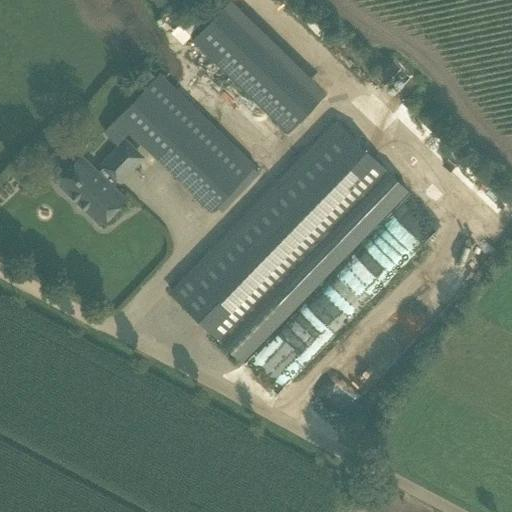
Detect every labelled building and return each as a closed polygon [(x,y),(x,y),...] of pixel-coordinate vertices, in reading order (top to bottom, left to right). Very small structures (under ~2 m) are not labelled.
[(206,0),(182,25),(190,33),(216,8),(207,0),(206,0)] [(223,6),(191,39),(287,133),(319,100),(223,6)] [(211,210),(256,165),(161,72),(104,131),(117,145),(125,137),(125,138),(131,132),(211,210)] [(171,292),(200,320),(228,347),(242,362),(409,191),(399,182),(385,167),(338,121),(171,292)] [(113,186),(116,182),(102,168),(99,172),(81,156),(57,181),(101,223),(125,198),(113,186)] [(386,271),(420,228),(396,209),(377,234),(381,237),(369,252),(375,257),(372,260),(386,271)] [(262,354),(281,369),(297,349),(279,334),(262,354)]
